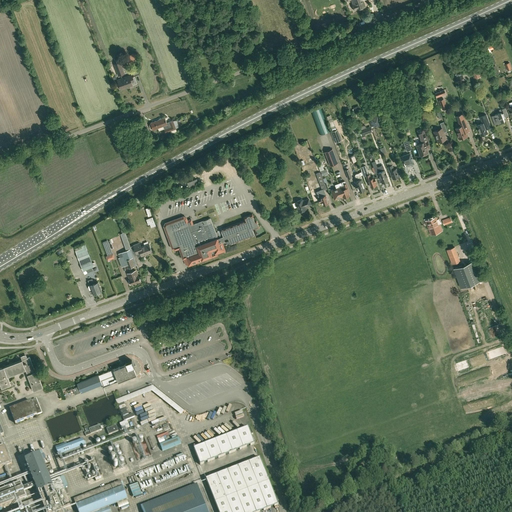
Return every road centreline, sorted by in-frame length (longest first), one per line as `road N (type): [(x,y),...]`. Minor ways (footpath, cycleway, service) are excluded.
road 1 (primary): [(0,263),(178,158),(511,0)]
road 2 (unclassified): [(0,162),(436,0)]
road 3 (tertiary): [(35,336),(336,222)]
road 4 (tertiary): [(362,212),(511,155)]
